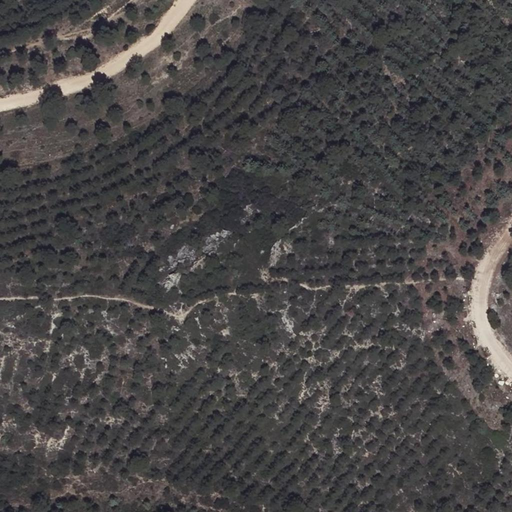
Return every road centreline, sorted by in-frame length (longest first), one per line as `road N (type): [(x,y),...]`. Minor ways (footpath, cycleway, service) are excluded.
road 1 (track): [(188,0),(141,55),(49,98),(0,109)]
road 2 (track): [(511,365),(484,331),(487,271),(511,237)]
